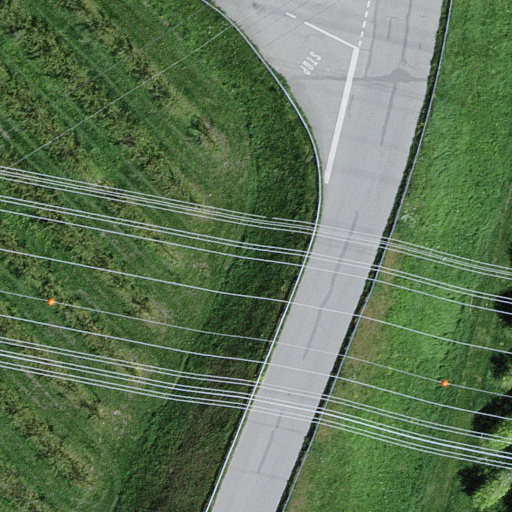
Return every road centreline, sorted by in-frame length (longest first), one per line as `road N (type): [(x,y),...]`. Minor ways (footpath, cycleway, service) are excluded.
road 1 (unclassified): [(243,511),(335,277),(398,65)]
road 2 (unclassified): [(398,65),(268,0)]
